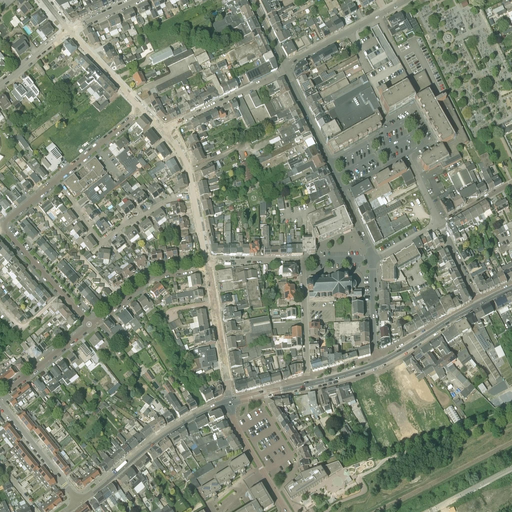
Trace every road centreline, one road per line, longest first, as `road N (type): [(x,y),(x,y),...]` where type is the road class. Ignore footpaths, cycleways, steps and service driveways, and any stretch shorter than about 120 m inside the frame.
road 1 (residential): [(285,68),(372,259)]
road 2 (residential): [(90,325),(4,228),(54,180)]
road 3 (tertiary): [(79,502),(155,440),(229,402)]
road 4 (residential): [(193,196),(163,202),(103,241),(54,180)]
road 5 (residential): [(285,68),(406,0)]
road 6 (residential): [(229,402),(207,266)]
road 7 (residential): [(166,133),(285,68)]
road 8 (residential): [(90,325),(153,276),(207,266)]
road 9 (residential): [(79,502),(0,404)]
road 10 (residential): [(307,384),(302,260)]
road 11 (residential): [(287,511),(229,402)]
